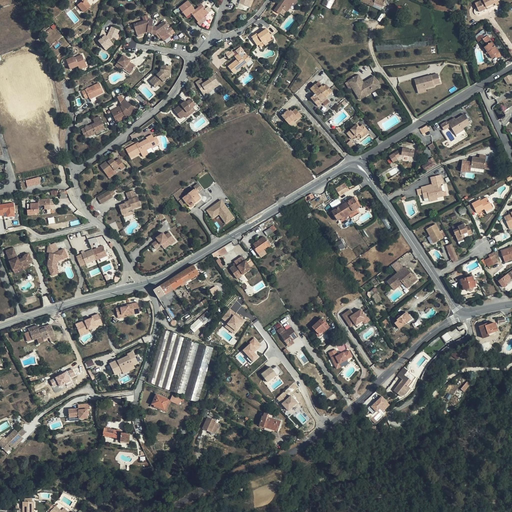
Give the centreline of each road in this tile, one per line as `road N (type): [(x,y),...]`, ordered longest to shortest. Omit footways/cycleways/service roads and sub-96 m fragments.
road 1 (residential): [(169,511),(331,427),(417,344),(462,313)]
road 2 (residential): [(126,264),(87,212),(74,171),(174,94),(212,40)]
road 3 (track): [(462,313),(470,335),(444,351),(390,419),(397,425),(454,373),(511,364)]
road 4 (residential): [(146,284),(356,160)]
road 5 (residential): [(356,160),(511,66)]
road 6 (residential): [(436,275),(356,160)]
road 7 (residential): [(0,327),(121,290)]
